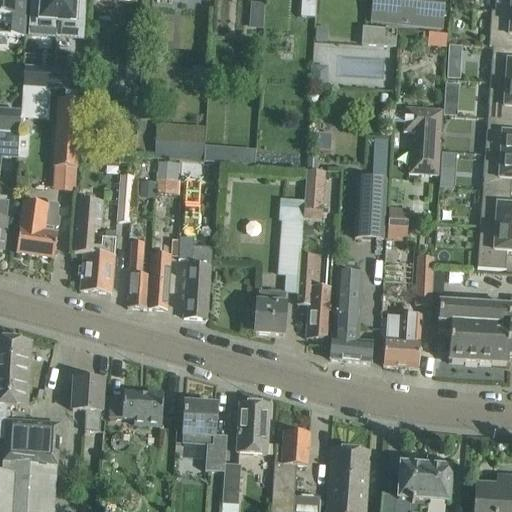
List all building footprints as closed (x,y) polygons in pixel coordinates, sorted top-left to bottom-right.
[(0,0),(0,36),(24,38),(24,34),(24,26),(26,6),(13,5),(13,0),(0,0)] [(32,0),(30,36),(56,38),(58,0),(32,0)] [(58,0),(56,38),(63,39),(82,40),(84,0),(58,0)] [(301,0),(300,18),(314,19),(315,0),(301,0)] [(372,0),(370,26),(386,27),(388,0),(372,0)] [(511,0),(495,0),(495,13),(511,14),(511,0)] [(429,2),(425,32),(441,33),(444,3),(429,2)] [(251,4),(250,17),(263,18),(264,5),(251,4)] [(489,49),(493,49),(511,50),(511,14),(495,13),(491,13),(489,49)] [(327,42),(327,29),(316,28),(315,42),(327,42)] [(363,28),(362,46),(394,48),(395,30),(363,28)] [(450,36),(450,44),(460,45),(460,37),(450,36)] [(448,47),(448,60),(456,60),(461,56),(461,48),(448,47)] [(511,50),(493,49),(490,85),(511,86),(511,50)] [(53,91),(54,72),(24,70),(23,89),(53,91)] [(84,74),(54,72),(53,91),(82,93),(84,74)] [(511,86),(490,85),(487,121),(511,122),(511,86)] [(76,171),(81,103),(58,101),(54,169),(76,171)] [(0,132),(19,133),(19,109),(0,108),(0,132)] [(444,112),(444,118),(457,119),(458,109),(444,108),(444,112)] [(444,118),(444,112),(407,109),(405,133),(418,134),(417,148),(412,148),(410,176),(440,178),(444,118)] [(511,122),(487,121),(485,157),(511,158),(511,122)] [(156,125),(154,159),(202,162),(204,128),(156,125)] [(0,132),(0,157),(4,158),(5,148),(18,149),(19,136),(19,133),(0,132)] [(19,137),(18,157),(28,157),(29,137),(19,137)] [(80,158),(90,159),(90,150),(81,149),(80,158)] [(442,154),(441,164),(456,165),(457,155),(442,154)] [(308,157),(307,171),(317,172),(318,158),(308,157)] [(511,158),(485,157),(482,193),(510,195),(511,183),(511,182),(511,158)] [(158,164),(157,183),(179,184),(180,166),(158,164)] [(132,226),(135,179),(120,178),(117,225),(132,226)] [(183,180),(181,226),(190,227),(192,181),(183,180)] [(357,181),(354,241),(382,242),(386,182),(357,181)] [(157,183),(156,196),(173,197),(173,190),(179,190),(179,184),(157,183)] [(141,184),(140,199),(154,200),(155,185),(141,184)] [(511,208),(510,208),(510,195),(482,193),(480,229),(511,231),(511,208)] [(4,233),(8,206),(10,196),(0,194),(0,252),(2,253),(4,233)] [(303,225),(303,221),(305,203),(279,200),(277,223),(280,223),(303,225)] [(101,256),(92,256),(94,230),(101,231),(103,205),(79,202),(75,236),(74,255),(84,256),(80,293),(111,296),(114,258),(113,258),(115,234),(110,234),(109,241),(102,240),(101,256)] [(305,203),(303,221),(321,222),(323,205),(305,203)] [(57,237),(56,237),(55,234),(56,230),(59,229),(60,221),(57,219),(58,209),(57,206),(49,205),(47,207),(46,209),(21,206),(16,255),(54,260),(56,241),(57,237)] [(407,243),(408,227),(409,211),(389,210),(387,242),(407,243)] [(300,255),(303,225),(280,223),(277,276),(300,278),(300,255)] [(511,231),(480,229),(477,270),(506,272),(506,271),(505,271),(506,254),(511,254),(511,231)] [(179,241),(179,262),(193,262),(193,241),(179,241)] [(127,310),(148,312),(150,278),(141,277),(143,245),(131,244),(127,310)] [(300,255),(300,278),(297,307),(309,308),(306,341),(329,343),(333,291),(318,289),(320,257),(300,255)] [(151,256),(150,278),(148,312),(167,313),(170,258),(151,256)] [(431,308),(433,259),(416,258),(413,308),(431,308)] [(206,322),(208,302),(210,268),(187,267),(183,320),(206,322)] [(370,366),(372,345),(355,343),(360,277),(337,276),(332,342),(330,362),(370,366)] [(252,309),(252,321),(255,321),(254,335),(283,337),(284,317),(285,307),(283,307),(284,294),(258,293),(257,305),(256,305),(256,309),(252,309)] [(439,304),(438,323),(437,335),(450,336),(448,364),(506,370),(507,359),(511,358),(511,301),(510,301),(509,309),(439,304)] [(385,341),(384,349),(383,369),(417,371),(421,320),(404,318),(402,342),(385,341)] [(0,340),(0,438),(4,439),(5,423),(6,424),(7,407),(26,409),(30,343),(0,340)] [(100,434),(102,404),(103,384),(74,382),(72,412),(86,413),(85,433),(100,434)] [(111,398),(109,420),(134,422),(133,427),(161,429),(163,399),(123,396),(123,398),(111,398)] [(225,467),(227,439),(213,438),(215,407),(185,405),(184,414),(183,414),(183,418),(184,418),(183,437),(199,438),(199,447),(207,448),(205,474),(224,475),(225,467)] [(266,457),(268,427),(269,407),(239,405),(236,455),(266,457)] [(30,464),(26,511),(53,511),(59,427),(6,424),(5,423),(4,439),(3,462),(30,464)] [(283,436),(282,463),(281,467),(296,468),(307,468),(309,437),(283,436)] [(365,511),(369,453),(331,450),(326,511),(365,511)] [(3,462),(2,475),(0,474),(0,511),(26,511),(30,464),(3,462)] [(318,511),(319,501),(294,500),(296,468),(281,467),(282,463),(274,463),(273,472),(270,511),(318,511)] [(241,468),(225,467),(222,507),(238,508),(241,468)] [(448,507),(449,491),(450,471),(399,467),(397,498),(381,497),(379,511),(420,511),(420,510),(428,511),(428,505),(448,507)] [(474,511),(511,511),(511,480),(509,481),(509,491),(497,490),(476,489),(475,509),(474,511)]
